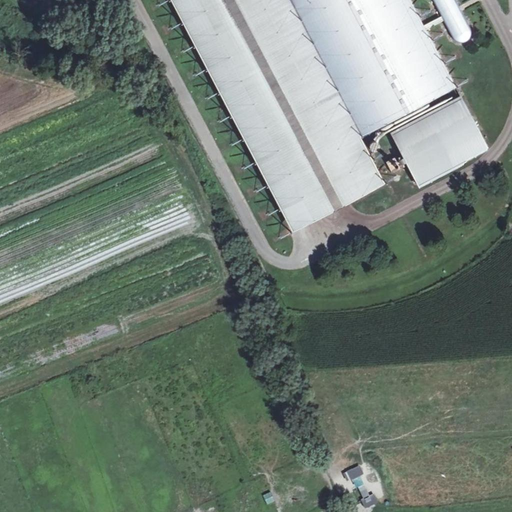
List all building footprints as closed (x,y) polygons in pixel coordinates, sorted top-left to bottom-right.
[(170,0),(182,22),(194,45),(206,68),(218,92),(230,114),(242,138),(255,161),(267,184),(267,185),(279,207),(291,231),(314,219),(326,213),(387,181),(375,158),(363,134),(298,8),(311,2),(309,0),(170,0)] [(309,0),(311,2),(298,8),(363,134),(455,86),(442,63),(430,40),(426,32),(423,26),(418,17),(409,0),(309,0)] [(440,17),(442,22),(447,32),(450,37),(453,41),(455,44),(458,45),(461,46),(463,45),(466,44),(468,42),(470,40),(471,38),(471,34),(470,27),(467,20),(456,0),(431,0),(432,2),(440,17)] [(426,32),(442,22),(440,17),(423,26),(426,32)] [(419,187),(487,150),(459,97),(389,133),(419,187)] [(384,204),(404,195),(401,188),(381,197),(384,204)] [(351,481),(364,475),(360,466),(347,472),(351,481)] [(374,495),(370,497),(365,486),(357,489),(367,510),(379,504),(374,495)]
